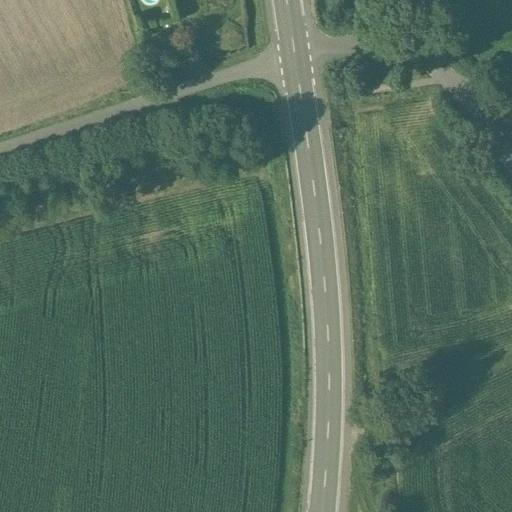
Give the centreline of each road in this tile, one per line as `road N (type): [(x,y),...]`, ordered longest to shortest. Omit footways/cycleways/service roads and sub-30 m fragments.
road 1 (primary): [(295,60),(321,244),(320,511)]
road 2 (unclassified): [(295,60),(0,149)]
road 3 (unclassified): [(511,171),(444,80),(410,54),(351,49),(295,60)]
